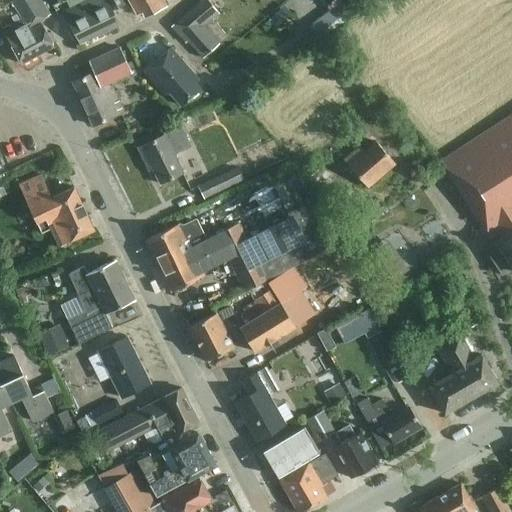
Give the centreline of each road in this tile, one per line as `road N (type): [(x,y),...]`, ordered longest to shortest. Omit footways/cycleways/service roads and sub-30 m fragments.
road 1 (residential): [(265,511),(64,118),(34,94)]
road 2 (tertiary): [(353,511),(511,421)]
road 3 (residential): [(34,94),(52,71),(186,3)]
